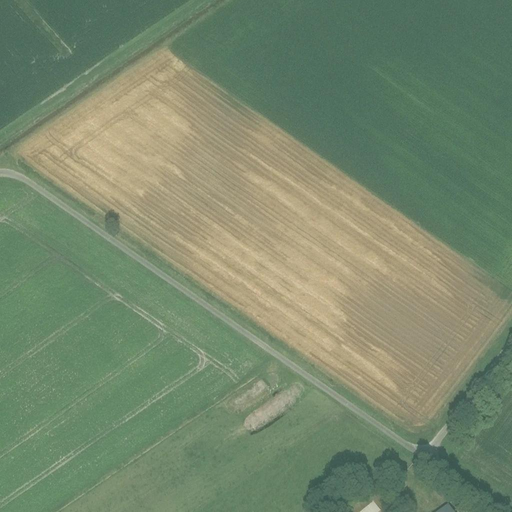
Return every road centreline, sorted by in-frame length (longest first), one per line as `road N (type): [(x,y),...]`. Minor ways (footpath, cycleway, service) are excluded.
road 1 (residential): [(0,174),(23,179),(425,459)]
road 2 (residential): [(425,459),(511,341)]
